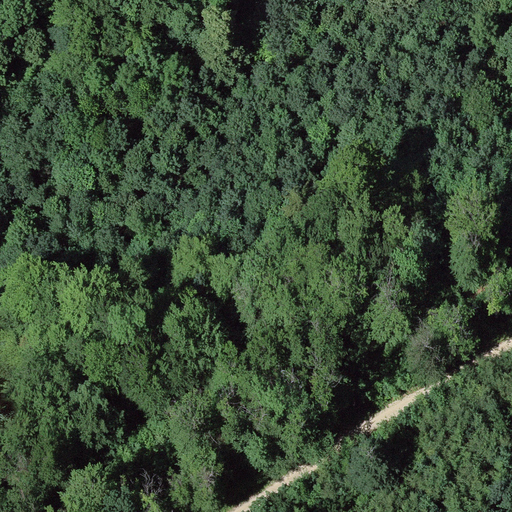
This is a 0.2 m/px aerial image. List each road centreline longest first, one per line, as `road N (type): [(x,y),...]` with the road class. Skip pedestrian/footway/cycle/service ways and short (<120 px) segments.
road 1 (track): [(312,0),(197,51),(46,79),(0,103)]
road 2 (track): [(244,511),(511,343)]
